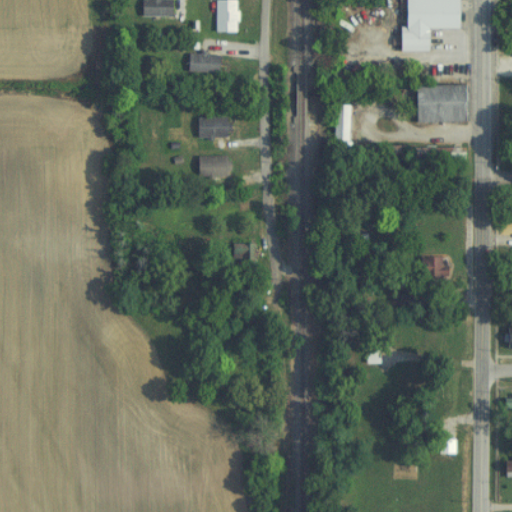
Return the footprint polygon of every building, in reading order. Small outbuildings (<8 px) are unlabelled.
[(133,0),(134,15),(167,15),(166,0),(133,0)] [(230,0),(208,0),(208,32),(230,32),(230,0)] [(396,0),(396,29),(390,29),(390,51),(421,51),(421,29),(450,29),(449,0),(396,0)] [(181,53),(181,72),(213,72),(213,53),(181,53)] [(461,122),(460,85),(406,85),(407,123),(461,122)] [(342,147),(342,104),(327,104),(327,147),(342,147)] [(222,138),(222,117),(189,117),(189,138),(222,138)] [(190,156),(190,178),(220,178),(220,156),(190,156)] [(247,244),(223,244),(223,261),(247,261),(247,244)] [(439,257),(412,257),(412,278),(439,278),(439,257)] [(511,322),(498,322),(498,347),(511,346),(511,322)] [(511,397),(502,398),(502,411),(511,411),(511,397)] [(446,453),(447,440),(431,439),(431,453),(446,453)] [(511,477),(511,456),(504,456),(504,461),(495,461),(495,477),(511,477)]
